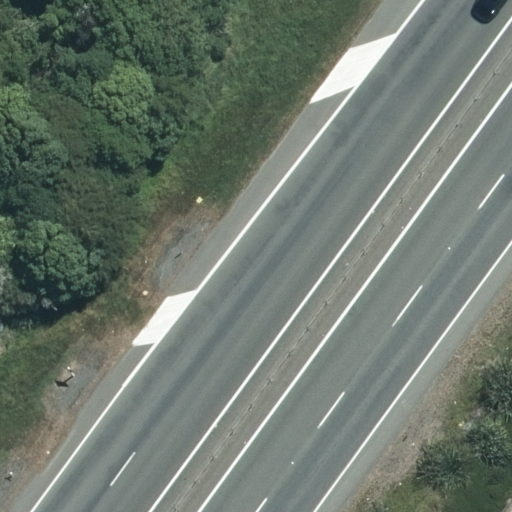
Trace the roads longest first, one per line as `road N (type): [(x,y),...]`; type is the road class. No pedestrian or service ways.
road 1 (trunk): [(97,511),(469,0)]
road 2 (trunk): [(511,151),(250,511)]
